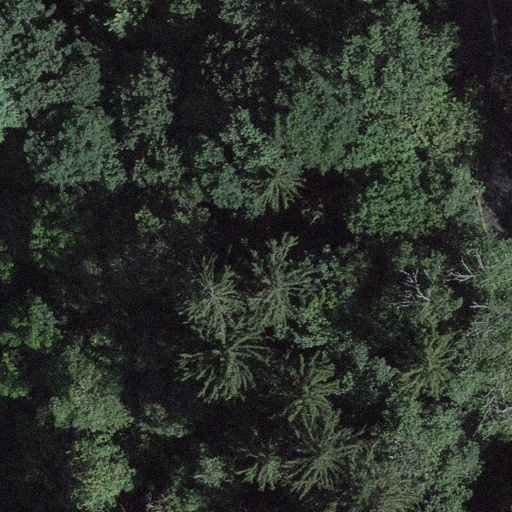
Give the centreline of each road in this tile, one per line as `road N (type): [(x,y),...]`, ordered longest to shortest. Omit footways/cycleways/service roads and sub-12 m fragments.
road 1 (trunk): [(511,204),(149,0)]
road 2 (residential): [(511,238),(499,147),(511,59)]
